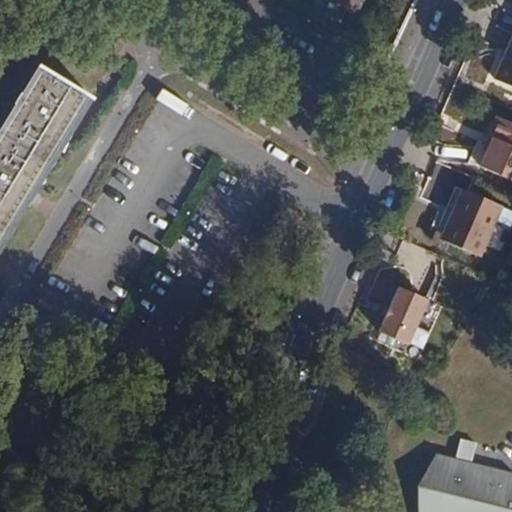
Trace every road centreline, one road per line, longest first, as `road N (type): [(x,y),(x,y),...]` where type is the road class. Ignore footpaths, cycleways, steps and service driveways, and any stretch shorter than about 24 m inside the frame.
road 1 (tertiary): [(270,511),(319,315),(376,185)]
road 2 (residential): [(241,0),(321,41),(279,124),(376,185)]
road 3 (tertiary): [(376,185),(453,0)]
